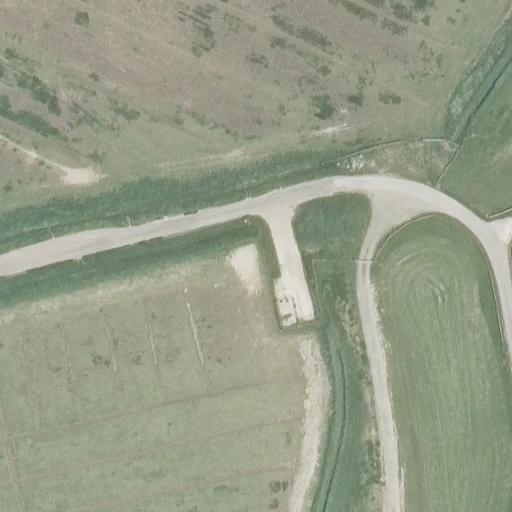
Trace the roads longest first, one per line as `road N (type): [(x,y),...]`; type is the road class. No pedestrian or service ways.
road 1 (track): [(511,336),(498,266),(478,229),(450,206),(396,186),(329,189),(0,271)]
road 2 (track): [(394,511),(363,280),(396,186)]
